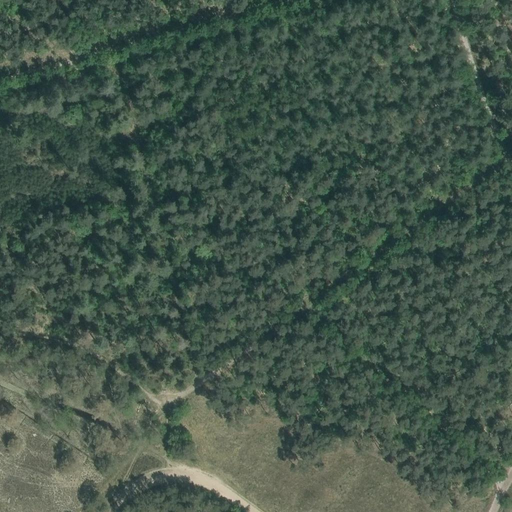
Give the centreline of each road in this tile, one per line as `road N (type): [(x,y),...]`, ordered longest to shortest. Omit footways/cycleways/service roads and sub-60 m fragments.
road 1 (track): [(274,0),(0,77)]
road 2 (track): [(169,414),(85,350),(0,330)]
road 3 (track): [(302,309),(169,414)]
road 4 (track): [(498,160),(446,0)]
road 5 (unknown): [(252,511),(212,484),(167,476),(141,484),(112,511)]
road 6 (unknown): [(128,0),(0,38)]
